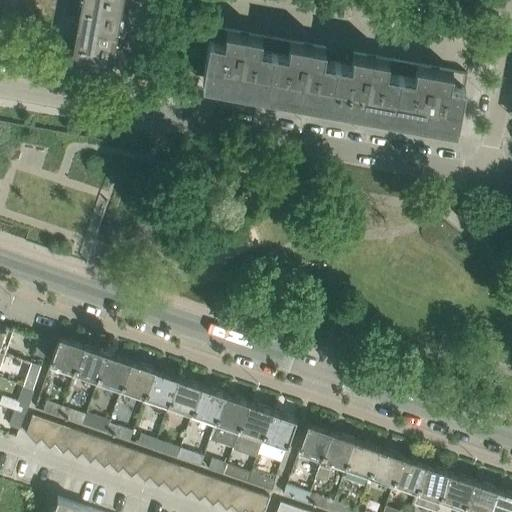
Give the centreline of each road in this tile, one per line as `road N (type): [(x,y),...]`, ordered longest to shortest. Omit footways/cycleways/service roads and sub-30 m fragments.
road 1 (residential): [(511,437),(0,261)]
road 2 (residential): [(485,175),(123,111)]
road 3 (residential): [(204,511),(0,441)]
road 4 (unclassified): [(485,175),(511,26)]
road 5 (residential): [(123,111),(0,87)]
